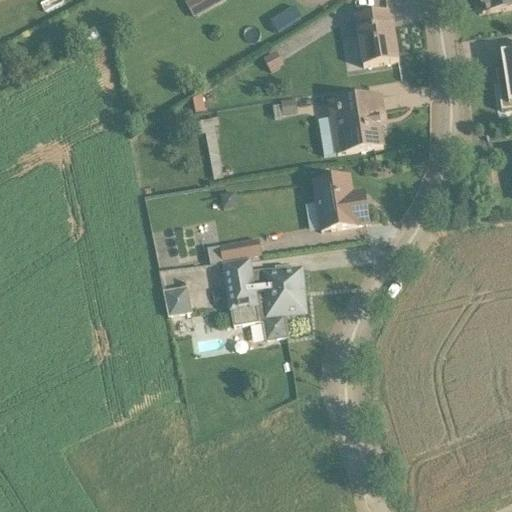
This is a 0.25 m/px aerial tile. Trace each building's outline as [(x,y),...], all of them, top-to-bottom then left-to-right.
[(192,0),(183,5),(192,21),(224,3),(222,0),(192,0)] [(511,0),(478,0),(481,18),(511,13),(511,0)] [(270,25),(277,37),(300,22),(293,11),(270,25)] [(387,16),(354,22),(362,72),(398,67),(392,31),(390,31),(387,16)] [(274,55),(262,63),(271,77),(283,69),(274,55)] [(494,76),(501,116),(511,113),(511,56),(500,58),(502,75),(494,76)] [(200,97),(191,99),(194,117),(204,115),(200,97)] [(317,125),(323,161),(384,153),(381,133),(387,132),(381,98),(327,107),(329,123),(317,125)] [(271,110),(273,122),(282,121),(282,120),(296,118),(293,103),(280,105),(280,108),(271,110)] [(216,121),(195,125),(197,134),(204,134),(213,184),(222,182),(213,131),(218,130),(216,121)] [(350,180),(311,187),(319,238),(369,231),(363,195),(352,196),(350,180)] [(258,244),(206,252),(209,268),(261,260),(258,244)] [(249,264),(220,269),(227,317),(230,317),(232,331),(262,327),(265,347),(286,342),(282,320),(301,318),(299,295),(301,294),(299,276),(290,275),(290,270),(275,272),(274,274),(252,276),(249,264)] [(189,292),(166,294),(169,321),(192,318),(189,292)]
